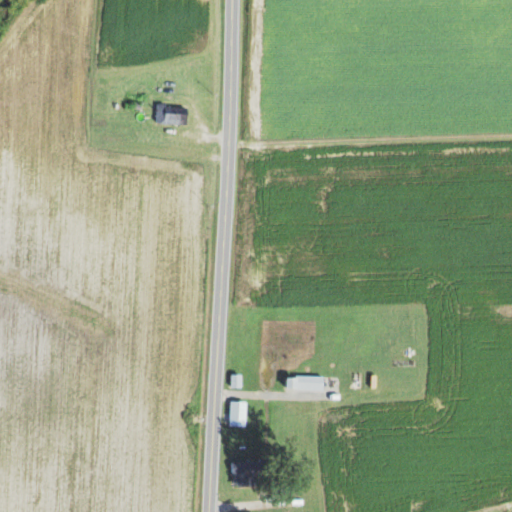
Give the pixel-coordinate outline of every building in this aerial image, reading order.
[(155,123),(187,124),(187,113),(178,113),(178,106),(156,105),(155,123)] [(242,388),(242,375),(231,374),(231,387),(242,388)] [(324,377),(287,376),(287,389),(324,390),(324,377)] [(247,402),(230,401),(229,426),(246,427),(247,402)] [(232,462),(233,486),(257,486),(256,462),(232,462)]
